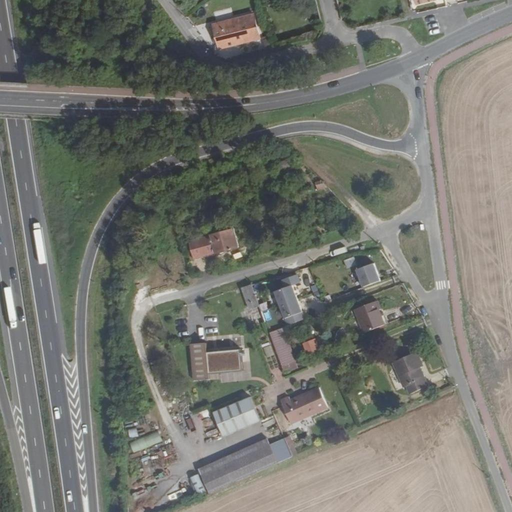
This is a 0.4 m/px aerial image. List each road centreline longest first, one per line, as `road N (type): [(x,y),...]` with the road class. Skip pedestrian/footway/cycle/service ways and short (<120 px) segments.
road 1 (trunk): [(92,511),(81,314),(94,240),(115,201),(178,157),(299,126),(421,147)]
road 2 (trunk): [(73,511),(0,11)]
road 3 (tertiary): [(410,61),(340,88),(261,103),(0,100)]
road 4 (trunk): [(0,216),(45,511)]
road 5 (residential): [(380,235),(152,303)]
road 6 (residential): [(339,41),(216,66),(163,0)]
road 7 (residential): [(508,511),(440,328)]
road 8 (trunk): [(0,393),(28,511)]
